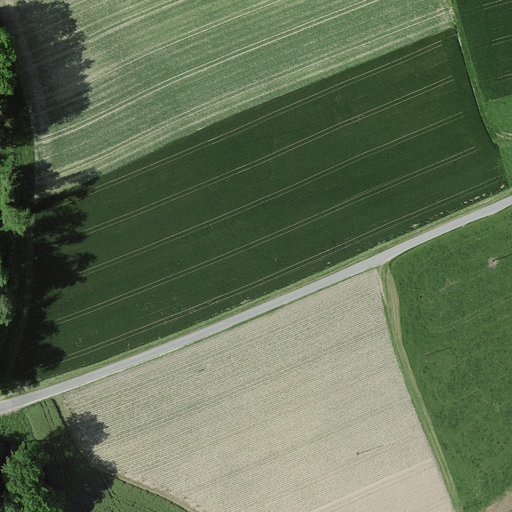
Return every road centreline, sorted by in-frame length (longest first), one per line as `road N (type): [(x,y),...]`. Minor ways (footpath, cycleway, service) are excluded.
road 1 (unclassified): [(0,405),(238,319),(511,198)]
road 2 (track): [(384,255),(379,285),(389,341),(444,482)]
